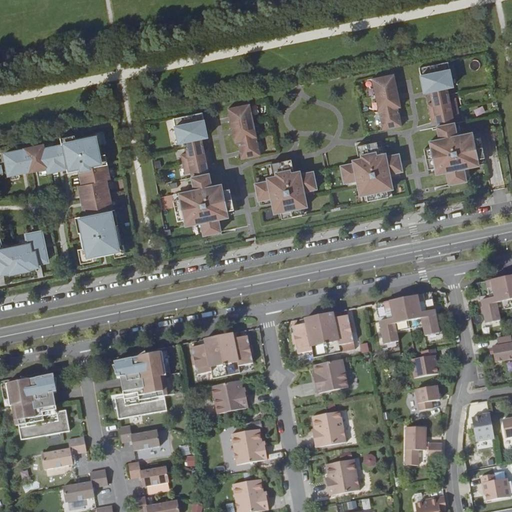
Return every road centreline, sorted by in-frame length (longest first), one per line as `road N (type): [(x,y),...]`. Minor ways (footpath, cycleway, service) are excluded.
road 1 (secondary): [(511,231),(0,337)]
road 2 (residential): [(301,511),(264,310)]
road 3 (unclassified): [(264,310),(450,271)]
road 4 (unclassified): [(80,348),(264,310)]
road 5 (residential): [(124,511),(114,454),(95,441),(80,348)]
road 6 (residential): [(450,271),(467,355),(459,401)]
